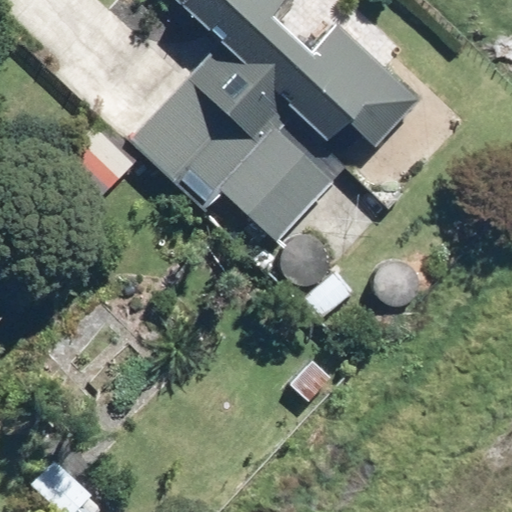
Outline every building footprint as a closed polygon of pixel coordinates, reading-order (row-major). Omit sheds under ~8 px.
[(179,0),(224,42),(129,141),(203,212),(224,192),(279,244),(337,184),(282,131),(302,112),(333,143),(354,122),(378,147),(420,103),(313,0),(179,0)] [(94,129),(61,160),(102,203),(135,172),(94,129)] [(18,156),(0,170),(0,192),(4,197),(33,174),(18,156)] [(322,321),(356,293),(338,272),(305,302),(322,321)] [(78,511),(95,495),(56,459),(31,485),(59,511),(78,511)]
